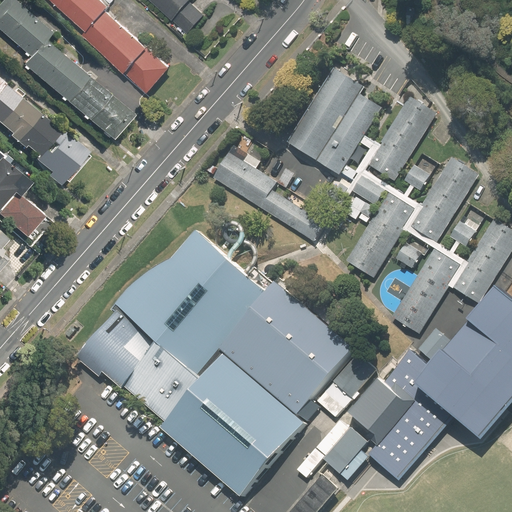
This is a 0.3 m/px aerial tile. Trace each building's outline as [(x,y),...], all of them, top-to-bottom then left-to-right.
[(0,32),(28,57),(21,65),(110,141),(132,115),(44,40),(51,33),(13,0),(0,0),(0,1),(0,32)] [(51,0),(88,31),(84,36),(151,94),(173,68),(108,12),(113,6),(105,0),(51,0)] [(151,0),(191,34),(206,16),(191,2),(192,0),(151,0)] [(392,98),(342,68),(296,144),(346,174),(392,98)] [(88,156),(0,81),(0,124),(12,134),(10,137),(24,149),(26,146),(38,156),(34,161),(48,172),(44,176),(57,187),(63,180),(66,183),(88,156)] [(438,113),(412,98),(371,167),(397,183),(438,113)] [(337,218),(231,153),(214,180),(320,245),(337,218)] [(0,158),(0,205),(11,193),(17,198),(30,182),(8,163),(10,161),(3,154),(0,158)] [(440,240),(475,183),(451,168),(416,225),(440,240)] [(386,189),(365,176),(356,192),(377,204),(386,189)] [(418,207),(395,193),(353,263),(376,277),(418,207)] [(16,204),(10,199),(0,210),(0,216),(24,237),(42,216),(21,198),(16,204)] [(484,304),(511,255),(511,227),(501,222),(461,291),(484,304)] [(8,239),(0,232),(0,270),(8,260),(0,252),(2,250),(0,248),(8,239)] [(120,312),(80,359),(103,377),(106,372),(246,498),(310,422),(300,415),(224,351),(272,293),(249,274),(235,262),(200,232),(176,260),(152,272),(136,285),(116,308),(120,312)] [(466,262),(442,246),(397,318),(422,333),(466,262)] [(358,350),(280,283),(272,293),(224,351),(300,415),(358,350)] [(511,402),(511,294),(508,291),(408,394),(419,403),(443,423),(474,448),(511,402)] [(438,328),(421,350),(437,363),(454,341),(438,328)] [(380,371),(360,354),(320,402),(338,418),(380,371)] [(412,409),(382,383),(352,418),(382,444),(412,409)] [(443,423),(419,403),(375,454),(398,474),(443,423)] [(371,457),(364,451),(372,441),(345,418),(319,449),(328,456),(326,459),(351,481),(371,457)] [(306,511),(335,482),(319,468),(278,511),(306,511)]
